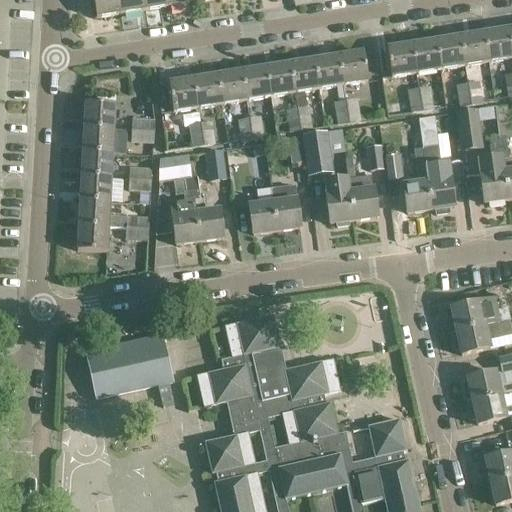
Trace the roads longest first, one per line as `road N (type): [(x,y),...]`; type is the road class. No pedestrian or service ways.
road 1 (residential): [(50,64),(456,0)]
road 2 (residential): [(32,314),(398,268)]
road 3 (unclassified): [(32,314),(50,64)]
road 4 (residential): [(455,511),(398,268)]
road 5 (unclassified): [(18,511),(32,314)]
